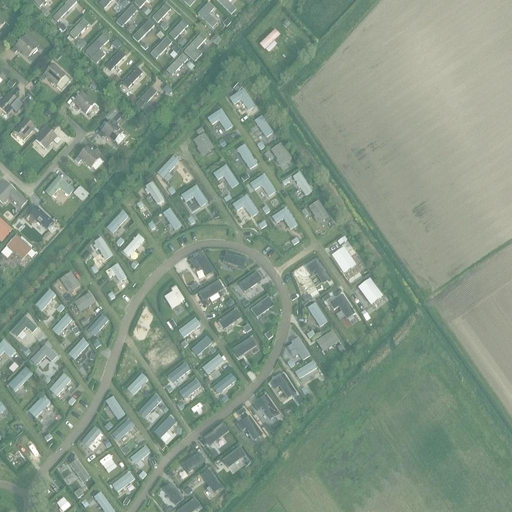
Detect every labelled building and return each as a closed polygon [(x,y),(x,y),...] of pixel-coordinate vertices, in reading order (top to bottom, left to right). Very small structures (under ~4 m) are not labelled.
[(36,0),(34,3),(39,8),(42,5),(44,7),(46,4),(44,3),(46,0),(36,0)] [(53,18),(57,22),(76,3),(73,0),(68,0),(64,5),(65,5),(53,18)] [(102,0),(98,5),(104,10),(112,0),(102,0)] [(137,0),(134,4),(139,9),(148,0),(137,0)] [(216,0),(227,9),(231,5),(225,0),(216,0)] [(165,5),(152,19),(157,24),(171,10),(165,5)] [(130,9),(117,23),(121,27),(134,13),(130,9)] [(199,14),(215,30),(220,25),(203,9),(199,14)] [(83,20),(69,35),(74,40),(89,25),(83,20)] [(149,21),(132,38),(137,43),(154,26),(149,21)] [(169,35),(181,46),(185,42),(173,31),(169,35)] [(183,53),(194,63),(201,55),(196,50),(206,39),(201,34),(183,53)] [(103,35),(85,52),(96,64),(105,56),(99,50),(108,41),(103,35)] [(216,46),(221,41),(215,36),(210,41),(216,46)] [(16,49),(27,59),(35,49),(23,38),(11,51),(12,53),(16,49)] [(120,51),(105,67),(110,72),(126,56),(120,51)] [(166,63),(154,51),(150,56),(162,67),(166,63)] [(182,55),(166,72),(171,77),(188,60),(182,55)] [(45,77),(56,87),(64,77),(52,66),(40,80),(41,81),(45,77)] [(137,68),(122,84),(128,89),(142,73),(137,68)] [(115,75),(111,80),(116,85),(120,81),(115,75)] [(151,88),(135,105),(148,117),(154,111),(146,104),(156,93),(151,88)] [(74,105),(85,115),(94,105),(81,93),(69,107),(70,109),(74,105)] [(18,103),(9,95),(0,104),(0,109),(7,116),(13,110),(17,113),(22,107),(18,103)] [(30,102),(26,98),(22,103),(26,106),(30,102)] [(103,133),(114,143),(123,133),(114,125),(123,115),(114,108),(104,119),(109,123),(98,135),(99,137),(103,133)] [(37,134),(38,132),(25,120),(13,132),(23,141),(33,130),(37,134)] [(59,143),(60,141),(47,129),(35,141),(45,150),(55,139),(59,143)] [(99,160),(103,163),(106,159),(101,154),(102,154),(90,143),(74,161),(76,163),(79,159),(91,169),(99,160)] [(173,157),(157,174),(163,180),(179,163),(173,157)] [(58,177),(45,193),(51,198),(59,189),(68,197),(74,190),(58,177)] [(9,198),(21,209),(27,202),(5,181),(0,186),(0,202),(3,205),(9,198)] [(52,223),(37,208),(25,220),(30,226),(35,220),(46,230),(52,223)] [(0,220),(0,234),(0,241),(1,242),(11,231),(0,220)] [(112,257),(100,239),(94,243),(95,245),(93,247),(96,251),(98,249),(105,261),(112,257)] [(21,241),(18,245),(17,245),(12,241),(0,254),(0,262),(2,263),(14,249),(21,255),(28,247),(21,241)] [(126,279),(117,265),(110,269),(112,271),(110,272),(112,276),(114,275),(120,283),(126,279)] [(302,405),(293,391),(285,396),(294,410),(302,405)] [(268,442),(258,428),(251,434),(261,447),(268,442)] [(252,460),(240,443),(232,448),(244,465),(252,460)] [(23,464),(10,448),(4,453),(17,469),(23,464)] [(185,475),(200,465),(193,455),(178,465),(185,475)] [(235,478),(223,461),(216,466),(228,483),(235,478)]
